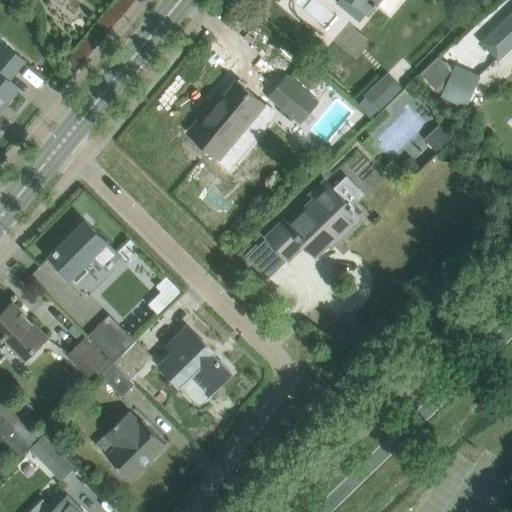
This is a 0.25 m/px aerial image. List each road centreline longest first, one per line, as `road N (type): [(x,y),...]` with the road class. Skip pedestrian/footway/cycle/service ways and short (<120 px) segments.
road 1 (residential): [(186,511),(276,394),(282,373),(61,142)]
road 2 (primary): [(511,332),(322,511)]
road 3 (tertiary): [(61,142),(180,0)]
